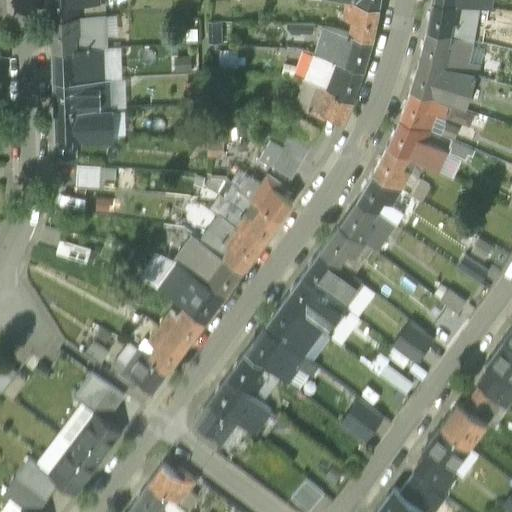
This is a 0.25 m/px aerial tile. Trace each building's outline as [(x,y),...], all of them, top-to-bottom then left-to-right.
[(50,0),(51,19),(74,18),(73,0),(50,0)] [(82,0),(73,0),(74,18),(83,17),(83,6),(82,0)] [(489,0),(464,0),(464,6),(476,8),(488,9),(489,0)] [(378,8),(346,2),(342,20),(351,22),(349,34),(371,40),(378,8)] [(464,6),(432,2),(426,32),(449,37),(451,24),(460,25),(464,6)] [(464,6),(460,25),(451,24),(449,37),(470,41),(476,8),(464,6)] [(83,17),(74,18),(75,36),(84,36),(83,17)] [(74,18),(51,19),(52,50),(75,49),(75,36),(74,18)] [(315,25),(302,25),(301,33),(313,34),(315,25)] [(449,37),(426,32),(419,62),(450,70),(455,52),(446,49),(449,37)] [(345,45),(337,43),(331,60),(362,70),(371,40),(349,34),(345,45)] [(470,41),(449,37),(446,49),(455,52),(450,70),(463,73),(466,63),(464,63),(470,41)] [(101,48),(75,49),(77,80),(86,80),(103,80),(101,48)] [(75,49),(52,50),(53,81),(77,80),(75,49)] [(331,61),(315,55),(306,81),(318,86),(330,90),(333,81),(325,78),(331,61)] [(362,70),(331,60),(331,61),(325,78),(333,81),(330,90),(330,91),(330,92),(351,101),(362,70)] [(410,91),(449,105),(464,110),(475,76),(463,73),(450,70),(419,62),(410,91)] [(479,67),(466,63),(463,73),(475,76),(477,77),(479,67)] [(77,80),(53,81),(54,113),(78,112),(78,111),(77,99),(77,80)] [(86,80),(77,80),(77,99),(86,99),(86,80)] [(318,86),(306,81),(298,101),(309,106),(318,86)] [(309,106),(306,112),(323,120),(326,115),(341,122),(351,101),(330,92),(330,91),(330,90),(318,86),(309,106)] [(449,105),(410,91),(399,120),(429,132),(436,114),(443,117),(449,105)] [(90,110),(78,111),(78,112),(54,113),(55,136),(72,135),(72,141),(91,141),(90,110)] [(110,110),(90,110),(91,141),(111,140),(110,110)] [(319,131),(299,119),(293,129),(313,141),(319,131)] [(429,132),(399,120),(386,148),(407,158),(408,157),(413,146),(421,150),(424,143),(429,132)] [(456,130),(445,125),(441,133),(453,138),(456,130)] [(131,127),(121,127),(121,138),(131,138),(131,127)] [(313,141),(293,129),(288,138),(307,150),(313,141)] [(307,150),(288,138),(282,148),(302,160),(307,150)] [(236,139),(225,141),(227,152),(238,150),(236,139)] [(470,150),(451,142),(446,153),(465,161),(470,150)] [(424,143),(421,150),(413,146),(408,157),(416,161),(416,162),(436,172),(445,153),(424,143)] [(302,160),(282,148),(276,157),(296,169),(302,160)] [(407,158),(386,148),(372,175),(400,191),(408,176),(410,174),(402,169),(407,158)] [(296,169),(276,157),(270,167),(290,179),(296,169)] [(416,161),(408,157),(407,158),(402,169),(410,174),(416,162),(416,161)] [(100,168),(77,166),(75,187),(98,188),(100,168)] [(372,175),(356,201),(376,214),(383,203),(390,208),(391,207),(400,191),(372,175)] [(260,185),(250,200),(260,207),(278,221),(292,203),(278,192),(282,187),(267,176),(260,185)] [(429,187),(408,176),(400,191),(420,204),(429,187)] [(226,177),(224,180),(220,177),(214,186),(235,200),(239,193),(226,177)] [(260,185),(251,178),(240,193),(249,200),(250,200),(260,185)] [(356,201),(339,227),(365,246),(376,230),(369,225),(376,214),(356,201)] [(390,208),(383,203),(376,214),(394,226),(401,214),(391,207),(390,208)] [(171,206),(167,223),(186,228),(191,210),(171,206)] [(278,221),(260,207),(252,217),(245,212),(233,228),(234,227),(259,246),(278,221)] [(233,228),(226,223),(221,228),(229,234),(233,228)] [(259,246),(234,227),(233,228),(229,234),(223,242),(222,242),(230,248),(222,258),(241,272),(259,246)] [(339,227),(320,252),(339,266),(346,256),(354,261),(365,246),(339,227)] [(87,260),(90,246),(58,238),(54,252),(87,260)] [(213,253),(195,240),(178,263),(197,277),(207,263),(215,268),(221,259),(213,252),(213,253)] [(221,241),(213,252),(221,259),(222,258),(230,248),(222,242),(223,242),(221,241)] [(320,252),(301,277),(320,291),(339,266),(320,252)] [(464,257),(456,268),(479,284),(487,272),(464,257)] [(221,259),(215,268),(207,263),(197,277),(196,278),(222,297),(241,272),(222,258),(221,259)] [(339,266),(320,291),(344,310),(362,285),(339,266)] [(301,277),(283,303),(301,317),(320,291),(301,277)] [(222,297),(196,278),(185,292),(185,293),(192,298),(185,308),(203,322),(222,297)] [(185,292),(183,291),(175,301),(185,308),(192,298),(185,293),(185,292)] [(465,303),(448,291),(439,302),(457,315),(465,303)] [(301,317),(283,303),(264,328),(283,342),(301,317)] [(203,322),(185,308),(177,318),(170,313),(158,328),(185,348),(203,322)] [(301,317),(283,342),(290,347),(301,356),(320,331),(301,317)] [(411,323),(393,348),(413,363),(431,339),(411,323)] [(99,328),(94,325),(89,332),(104,343),(109,335),(99,328)] [(158,328),(147,343),(154,349),(148,358),(147,359),(166,373),(185,348),(158,328)] [(264,328),(245,353),(264,367),(271,357),(279,362),(289,348),(290,347),(283,342),(264,328)] [(511,328),(503,341),(511,347),(511,328)] [(101,360),(108,348),(92,339),(85,351),(101,360)] [(511,347),(503,341),(485,365),(490,369),(511,385),(511,347)] [(129,345),(111,368),(120,375),(137,351),(129,345)] [(289,348),(279,362),(271,357),(264,367),(286,383),(298,367),(309,376),(315,367),(289,348)] [(137,351),(120,375),(135,386),(138,381),(152,391),(166,373),(147,359),(148,358),(138,350),(137,351)] [(264,367),(245,353),(226,379),(253,398),(253,397),(264,383),(256,377),(264,367)] [(0,392),(2,395),(17,374),(0,362),(0,392)] [(399,375),(391,368),(383,377),(390,384),(399,375)] [(511,385),(490,369),(477,387),(477,388),(490,397),(500,406),(505,409),(511,399),(511,385)] [(90,373),(72,398),(93,414),(103,422),(122,397),(90,373)] [(253,398),(226,379),(208,404),(226,418),(227,417),(234,408),(241,413),(253,398)] [(490,397),(477,388),(462,407),(475,417),(490,397)] [(253,398),(241,413),(234,408),(227,417),(237,424),(253,436),(270,412),(253,397),(253,398)] [(490,397),(475,417),(486,425),(500,406),(490,397)] [(359,399),(340,425),(362,442),(381,416),(359,399)] [(462,407),(457,403),(440,427),(468,448),(486,425),(475,417),(462,407)] [(226,418),(208,404),(194,422),(208,433),(204,438),(219,449),(237,424),(227,417),(226,418)] [(93,414),(70,444),(98,464),(120,435),(103,422),(93,414)] [(440,427),(439,426),(421,451),(422,451),(426,455),(451,473),(452,471),(469,449),(468,448),(440,427)] [(70,444),(47,474),(59,483),(75,495),(98,464),(70,444)] [(422,451),(408,470),(413,474),(414,473),(413,473),(426,455),(422,451)] [(451,473),(426,455),(413,473),(414,473),(413,474),(426,483),(441,495),(456,474),(452,471),(451,473)] [(47,474),(28,460),(15,477),(46,500),(59,483),(47,474)] [(195,482),(180,471),(176,475),(162,465),(149,484),(168,498),(167,498),(177,506),(188,491),(195,482)] [(408,470),(394,490),(399,493),(413,474),(408,470)] [(426,483),(413,474),(399,493),(412,503),(425,484),(426,483)] [(36,511),(46,500),(15,477),(2,495),(10,502),(21,510),(23,511),(36,511)] [(305,480),(290,498),(307,511),(308,511),(323,494),(305,480)] [(168,498),(149,484),(130,509),(134,511),(165,511),(160,508),(167,498),(168,498)] [(425,484),(412,503),(422,511),(436,493),(425,484)] [(399,493),(394,490),(376,511),(421,511),(422,511),(412,503),(399,493)] [(188,491),(177,506),(183,510),(185,511),(188,511),(198,498),(188,491)] [(511,511),(511,493),(503,506),(511,511)] [(177,506),(167,498),(160,508),(165,511),(181,511),(183,510),(177,506)] [(19,511),(21,510),(10,502),(1,511),(19,511)]
